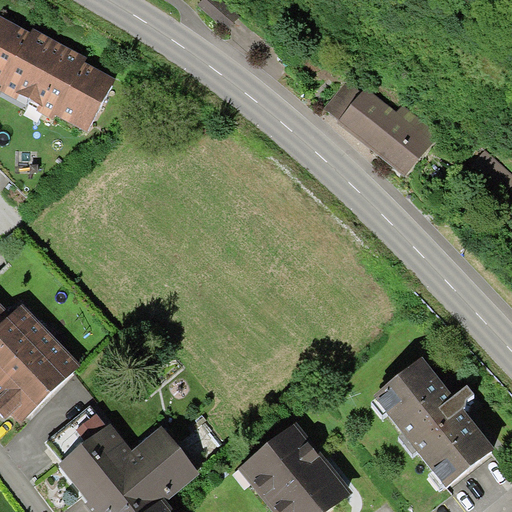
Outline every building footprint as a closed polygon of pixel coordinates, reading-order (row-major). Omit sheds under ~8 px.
[(208,0),(205,0),(198,7),(221,29),(230,20),(208,0)] [(0,87),(2,88),(0,91),(0,93),(17,102),(20,97),(40,108),(37,113),(53,122),(56,117),(86,134),(115,83),(83,65),(86,61),(33,31),(31,36),(0,18),(0,87)] [(340,122),(362,95),(347,83),(326,109),(340,122)] [(340,122),(339,124),(373,152),(402,176),(437,134),(402,106),(397,113),(367,89),(362,95),(340,122)] [(482,157),(472,168),(501,194),(511,182),(482,157)] [(81,368),(21,307),(11,317),(0,305),(0,416),(6,423),(12,418),(20,427),(81,368)] [(454,401),(422,362),(374,399),(447,492),(495,453),(463,414),(458,407),(454,401)] [(458,407),(463,414),(466,412),(467,409),(467,406),(475,399),(468,391),(454,401),(458,407)] [(200,477),(162,429),(132,453),(110,425),(58,468),(85,500),(88,504),(85,507),(89,511),(150,511),(162,503),(164,506),(200,477)] [(294,427),(238,471),(270,511),(333,511),(351,498),(319,458),(294,427)] [(150,511),(169,511),(164,506),(162,503),(150,511)]
